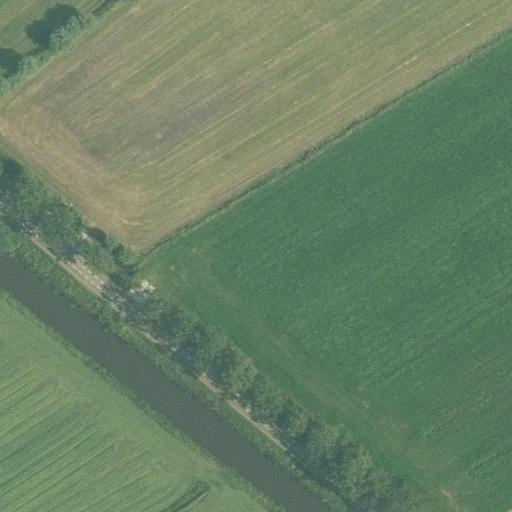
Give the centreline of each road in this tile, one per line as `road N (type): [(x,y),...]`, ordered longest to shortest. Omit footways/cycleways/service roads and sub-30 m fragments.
road 1 (tertiary): [(372,511),(0,204)]
road 2 (track): [(0,316),(241,511)]
